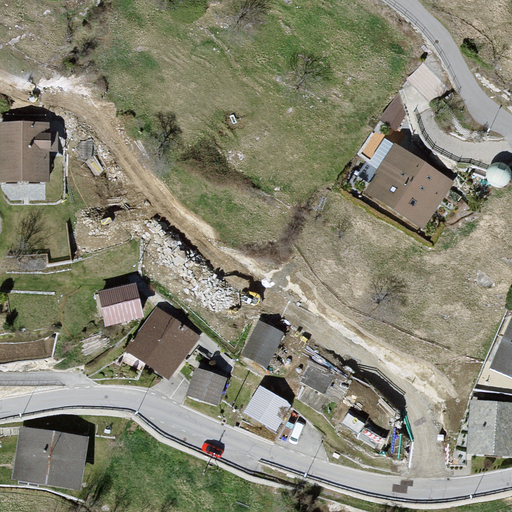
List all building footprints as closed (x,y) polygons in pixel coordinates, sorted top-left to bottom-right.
[(0,180),(41,183),(44,131),(3,129),(0,170),(0,180)] [(422,230),(448,187),(394,153),(367,197),(422,230)] [(140,316),(134,287),(100,294),(107,324),(140,316)] [(194,337),(158,312),(132,349),(168,374),(194,337)] [(281,334),(259,324),(245,354),(267,364),(281,334)] [(511,375),(511,328),(494,367),(511,375)] [(190,395),(216,402),(223,380),(197,372),(190,395)] [(273,428),(288,405),(261,388),(246,412),(273,428)] [(469,451),(511,453),(511,406),(472,404),(469,451)] [(13,481),(76,493),(85,446),(23,433),(13,481)]
